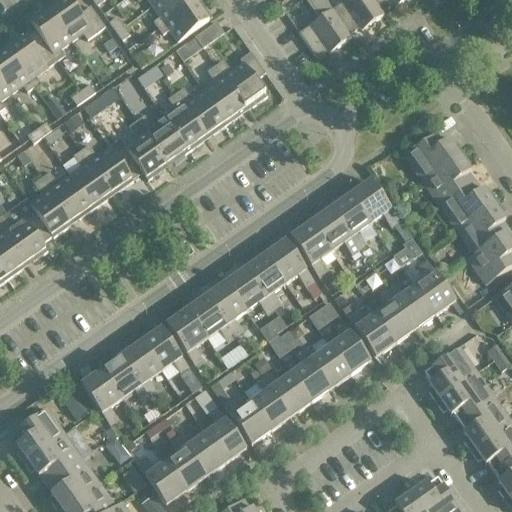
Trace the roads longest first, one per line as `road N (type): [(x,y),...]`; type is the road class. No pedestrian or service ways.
road 1 (residential): [(0,409),(341,168),(344,122)]
road 2 (residential): [(307,106),(0,319)]
road 3 (residential): [(511,164),(436,56)]
road 4 (residential): [(307,106),(233,0)]
